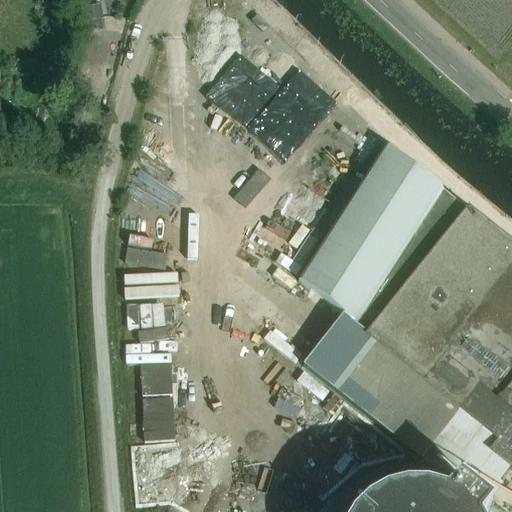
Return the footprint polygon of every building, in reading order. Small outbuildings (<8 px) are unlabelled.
[(101,22),(99,9),(83,11),(85,24),(101,22)] [(267,137),(240,161),(249,171),(276,147),(267,137)] [(511,250),(386,151),(300,286),(343,318),(301,368),(421,463),(431,451),(489,496),(508,472),(511,475),(511,250)] [(138,187),(160,202),(172,184),(151,170),(138,187)] [(487,511),(489,510),(456,484),(444,499),(424,494),(404,494),(384,499),(364,510),(362,511),(487,511)]
